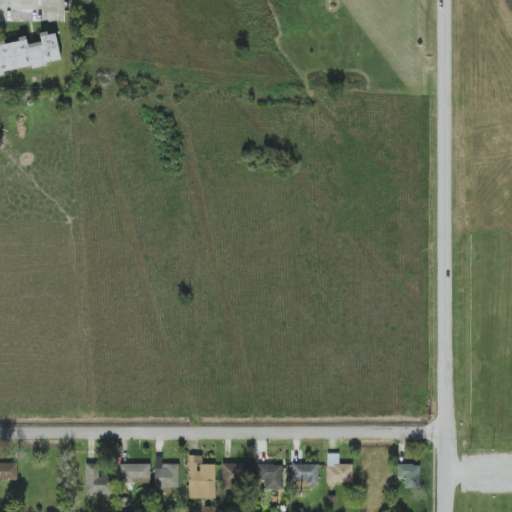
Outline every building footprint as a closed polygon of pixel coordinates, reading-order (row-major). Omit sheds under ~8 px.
[(0,73),(61,62),(55,32),(39,35),(41,42),(28,44),(26,38),(0,43),(0,73)] [(352,482),(352,464),(339,464),(339,453),(327,453),(327,483),(352,482)] [(215,465),(202,465),(202,455),(188,455),(189,498),(215,498),(215,465)] [(0,463),(0,481),(18,481),(17,463),(0,463)] [(113,495),(114,477),(99,477),(99,464),(86,464),(85,494),(113,495)] [(150,464),(120,464),(120,483),(150,483),(150,464)] [(179,464),(155,464),(155,488),(179,488),(179,464)] [(244,464),(222,464),(223,486),(245,485),(244,464)] [(319,464),(293,465),(293,485),(319,485),(319,464)] [(404,488),(420,488),(420,465),(398,464),(397,479),(404,479),(404,488)] [(282,489),(281,465),(261,465),(261,489),(282,489)]
